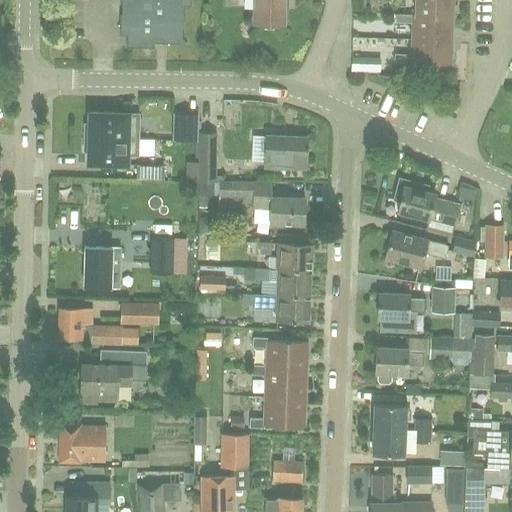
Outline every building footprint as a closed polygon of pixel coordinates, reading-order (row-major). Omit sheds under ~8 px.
[(127,35),(127,47),(154,48),(154,43),(182,43),(183,6),(191,6),(191,0),(121,0),(121,35),(127,35)] [(253,0),(253,24),(284,24),(284,0),(253,0)] [(415,0),(415,14),(453,16),(453,0),(415,0)] [(453,16),(415,14),(413,14),(413,15),(396,14),(396,22),(412,23),(412,38),(452,39),(453,16)] [(452,39),(412,38),(411,54),(395,54),(394,62),(411,62),(451,64),(452,39)] [(360,41),(360,53),(403,52),(402,40),(360,41)] [(351,57),(351,71),(363,71),(363,58),(351,57)] [(84,137),(138,139),(139,114),(129,114),(129,113),(89,112),(88,124),(84,124),(84,137)] [(198,115),(186,114),(174,114),(173,140),(197,141),(198,115)] [(199,132),(199,163),(199,181),(215,182),(216,133),(199,132)] [(306,168),(307,137),(266,136),(264,167),(306,168)] [(138,139),(84,137),(84,151),(88,151),(87,164),(127,165),(128,155),(138,155),(138,139)] [(199,181),(199,163),(186,162),(186,181),(199,181)] [(163,166),(137,166),(137,178),(163,178),(163,166)] [(418,189),(420,183),(400,178),(394,199),(401,201),(398,212),(429,220),(430,219),(455,224),(459,204),(435,197),(435,193),(418,189)] [(272,190),(271,190),(272,181),(245,181),(245,182),(220,181),(219,196),(244,196),(254,196),(254,208),(270,208),(270,222),(305,223),(305,197),(288,197),(288,191),(272,191),(272,190)] [(206,217),(198,217),(198,233),(214,233),(215,225),(206,217)] [(485,257),(501,257),(502,225),(486,225),(485,257)] [(445,258),(448,246),(428,240),(393,231),(385,259),(420,268),(424,252),(445,258)] [(455,235),(451,251),(473,257),(475,241),(455,235)] [(150,237),(149,272),(172,273),(173,237),(150,237)] [(270,242),(255,242),(255,253),(270,254),(270,242)] [(278,269),(311,271),(312,243),(283,242),(282,254),(279,254),(278,269)] [(119,248),(116,248),(86,247),(86,264),(86,286),(118,286),(119,248)] [(269,268),(243,268),(242,279),(269,280),(269,268)] [(311,271),(278,269),(278,270),(281,270),(281,280),(278,280),(278,294),(281,294),(281,295),(310,296),(311,271)] [(200,289),(220,291),(221,277),(200,276),(200,289)] [(478,291),(478,279),(460,280),(461,292),(478,291)] [(511,280),(500,280),(499,300),(511,300),(511,280)] [(455,287),(431,286),(430,312),(454,313),(455,287)] [(415,333),(416,311),(424,311),(425,298),(411,298),(411,293),(379,292),(378,332),(415,333)] [(278,294),(254,293),(253,309),(277,309),(277,321),(309,323),(310,296),(281,295),(281,294),(278,294)] [(120,324),(158,324),(158,303),(120,303),(120,324)] [(93,325),(93,326),(85,326),(85,309),(60,308),(59,338),(90,339),(90,344),(121,345),(122,326),(93,325)] [(472,311),(472,326),(499,328),(500,312),(472,311)] [(220,332),(205,332),(205,341),(203,341),(204,345),(220,345),(220,332)] [(474,338),(472,338),(471,364),(470,375),(494,376),(494,375),(492,375),(494,335),(474,334),(474,338)] [(511,335),(498,335),(498,350),(511,350),(511,335)] [(251,368),(306,371),(308,342),(268,340),(268,337),(253,337),(252,347),(267,347),(266,365),(252,364),(251,368)] [(430,337),(429,358),(451,359),(451,364),(471,364),(472,338),(471,338),(430,337)] [(408,353),(409,348),(377,346),(376,373),(378,373),(378,380),(380,383),(389,383),(392,381),(392,374),(407,375),(408,366),(422,367),(422,354),(408,353)] [(206,372),(206,350),(196,349),(195,372),(206,372)] [(81,385),(81,392),(97,392),(96,400),(116,400),(117,385),(117,384),(130,384),(130,380),(145,380),(146,350),(112,350),(112,364),(82,363),(81,385)] [(306,371),(251,368),(251,374),(266,375),(265,396),(305,398),(306,371)] [(494,376),(470,375),(469,396),(480,397),(480,389),(491,389),(491,397),(511,397),(511,383),(494,383),(494,376)] [(305,398),(265,396),(264,418),(249,417),(249,427),(264,428),(264,425),(304,427),(305,398)] [(374,429),(405,430),(407,405),(375,405),(374,429)] [(482,408),(469,408),(468,421),(482,421),(482,414),(482,408)] [(194,417),(194,444),(206,444),(207,417),(194,417)] [(231,417),(230,428),(244,428),(244,417),(231,417)] [(413,430),(431,430),(431,419),(414,418),(413,430)] [(482,421),(468,421),(468,437),(473,437),(472,453),(480,454),(487,454),(486,467),(511,468),(511,431),(491,431),(491,421),(482,421)] [(106,461),(107,427),(81,426),(82,424),(60,423),(59,462),(80,463),(80,461),(106,461)] [(405,430),(374,429),(373,455),(404,455),(405,430)] [(430,443),(431,430),(413,430),(416,430),(415,443),(430,443)] [(247,434),(221,433),(221,467),(247,467),(247,434)] [(440,450),(439,464),(464,466),(465,451),(440,450)] [(301,481),(302,461),(273,460),(272,480),(301,481)] [(406,465),(406,475),(406,483),(431,483),(431,465),(406,465)] [(484,511),(486,468),(466,466),(465,511),(484,511)] [(462,504),(464,468),(446,468),(445,503),(462,504)] [(193,484),(193,472),(183,472),(183,484),(193,484)] [(431,511),(432,502),(393,502),(393,475),(373,475),(373,503),(371,503),(370,511),(431,511)] [(234,511),(234,489),(234,476),(201,476),(201,511),(234,511)] [(110,504),(111,484),(73,484),(73,497),(67,497),(66,511),(97,511),(97,504),(110,504)] [(163,511),(163,501),(172,501),(171,485),(140,487),(141,511),(163,511)] [(301,511),(302,492),(292,492),(292,498),(278,498),(278,499),(267,498),(266,511),(301,511)]
